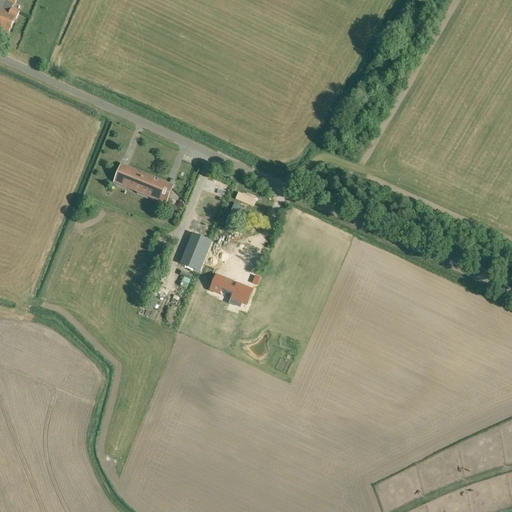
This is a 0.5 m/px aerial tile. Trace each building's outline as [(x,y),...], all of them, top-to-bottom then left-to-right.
[(0,0),(0,31),(8,35),(15,19),(16,20),(19,12),(11,9),(13,5),(14,5),(16,0),(0,0)] [(118,171),(116,175),(123,178),(121,182),(138,189),(137,191),(147,196),(148,193),(160,198),(162,194),(169,197),(171,193),(163,190),(166,183),(144,174),(127,167),(125,174),(118,171)] [(200,272),(212,242),(193,234),(181,264),(200,272)] [(217,276),(211,291),(220,294),(221,291),(232,296),(229,304),(230,303),(239,307),(241,303),(246,305),(252,290),(237,284),(236,287),(231,285),(233,282),(217,276)] [(151,383),(208,399),(213,383),(156,366),(151,383)]
